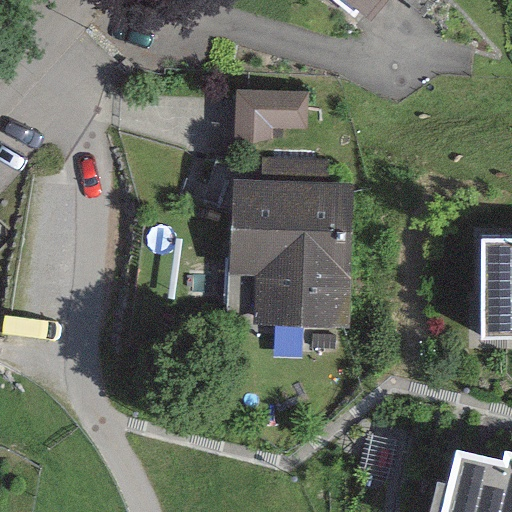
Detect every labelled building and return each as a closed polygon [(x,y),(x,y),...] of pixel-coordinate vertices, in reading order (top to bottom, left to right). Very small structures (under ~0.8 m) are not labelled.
[(342,0),(374,25),(392,0),(342,0)] [(320,96),(243,98),(243,140),(321,139),(320,96)] [(261,187),(236,186),(233,275),(258,275),(256,333),(351,337),(357,187),(331,186),(332,160),(262,158),(261,187)] [(511,245),(480,246),(482,346),(511,345),(511,245)] [(502,470),(458,460),(445,511),(511,511),(511,455),(505,454),(502,470)]
